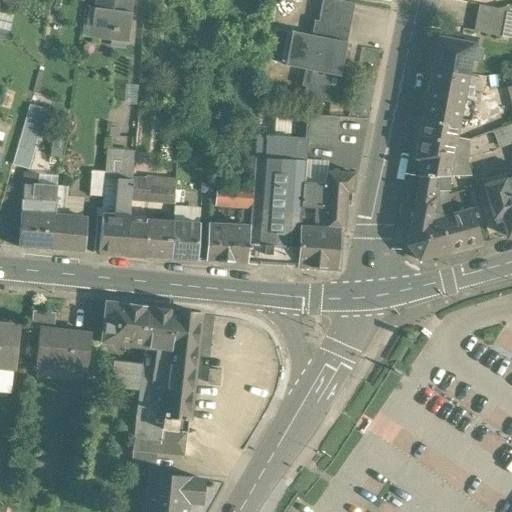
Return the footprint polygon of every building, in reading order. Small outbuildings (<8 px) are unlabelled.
[(94,0),(90,30),(115,33),(116,29),(128,31),(131,3),(127,2),(127,0),(94,0)] [(322,0),(315,37),(347,43),(354,5),(330,0),(322,0)] [(497,10),(479,6),(473,31),(500,37),(506,8),(497,10)] [(308,71),(340,77),(347,43),(315,37),(290,32),(284,66),(308,71)] [(461,37),(439,32),(432,68),(466,75),(469,61),(477,63),(480,49),(471,48),(472,45),(460,43),(461,37)] [(466,75),(432,68),(429,84),(428,84),(427,91),(428,91),(420,131),(455,138),(458,120),(470,122),(473,103),(470,102),(473,88),(464,87),(466,75)] [(340,77),(308,71),(302,99),(335,105),(340,77)] [(336,117),(308,115),(306,140),(306,144),(334,146),(336,117)] [(455,138),(420,131),(417,148),(416,158),(422,160),(419,177),(436,177),(443,177),(446,177),(470,176),(467,164),(468,140),(455,138)] [(33,142),(18,137),(10,164),(26,168),(33,142)] [(306,140),(255,137),(250,191),(249,207),(248,226),(245,263),(295,266),(302,182),(304,182),(306,144),(306,140)] [(118,171),(130,172),(132,150),(105,148),(104,167),(101,196),(100,209),(108,210),(108,202),(115,202),(118,171)] [(90,195),(101,196),(104,167),(92,166),(90,195)] [(100,209),(100,215),(127,217),(128,199),(130,179),(130,172),(118,171),(115,202),(108,202),(108,210),(100,209)] [(354,173),(327,171),(326,184),(304,182),(302,182),(295,266),(336,269),(339,229),(343,230),(346,191),(353,191),(354,173)] [(36,174),(21,173),(20,183),(18,213),(52,215),(53,202),(54,185),(35,184),(36,174)] [(54,180),(54,184),(59,185),(59,180),(66,181),(67,174),(56,173),(54,180)] [(508,174),(483,181),(485,185),(484,186),(493,218),(500,216),(505,238),(511,235),(511,177),(509,179),(508,174)] [(419,177),(418,177),(406,247),(417,260),(449,252),(440,217),(436,198),(436,191),(436,177),(419,177)] [(443,177),(436,177),(436,191),(447,191),(446,177),(443,177)] [(143,180),(130,179),(128,199),(147,201),(148,187),(143,186),(143,180)] [(59,185),(54,184),(54,185),(53,202),(65,203),(66,185),(59,185)] [(173,188),(148,187),(147,201),(172,202),(173,188)] [(201,190),(173,188),(172,202),(200,204),(201,190)] [(220,189),(215,189),(214,204),(249,207),(250,191),(220,189)] [(471,209),(451,214),(440,217),(449,252),(481,244),(471,209)] [(156,212),(156,221),(171,222),(171,213),(156,212)] [(52,215),(18,213),(15,247),(48,249),(49,249),(52,215)] [(85,217),(52,215),(49,249),(83,252),(85,217)] [(127,217),(100,215),(97,253),(124,255),(127,219),(127,217)] [(127,219),(124,255),(141,256),(144,220),(127,219)] [(156,221),(144,220),(141,256),(168,258),(171,222),(156,221)] [(198,224),(171,222),(168,258),(195,260),(198,224)] [(248,226),(206,224),(204,260),(245,263),(248,226)] [(117,304),(103,302),(99,340),(112,341),(117,304)] [(147,308),(117,304),(112,341),(143,345),(147,308)] [(177,312),(147,308),(143,345),(173,348),(177,312)] [(199,314),(177,312),(173,348),(195,350),(199,314)] [(28,326),(40,327),(52,328),(53,316),(29,314),(28,326)] [(16,325),(0,322),(0,366),(11,367),(16,325)] [(72,332),(58,331),(58,329),(52,328),(40,327),(36,367),(51,368),(51,363),(84,366),(87,332),(73,330),(72,332)] [(171,368),(141,365),(138,387),(131,451),(156,453),(182,456),(195,350),(173,348),(171,368)] [(141,365),(113,362),(109,383),(138,387),(141,365)] [(0,392),(9,393),(11,367),(0,366),(0,392)] [(219,369),(208,368),(207,382),(218,383),(219,369)] [(156,453),(131,451),(129,474),(148,476),(148,474),(154,474),(156,453)] [(154,474),(148,474),(148,476),(144,511),(184,511),(186,501),(199,502),(202,479),(154,474)]
